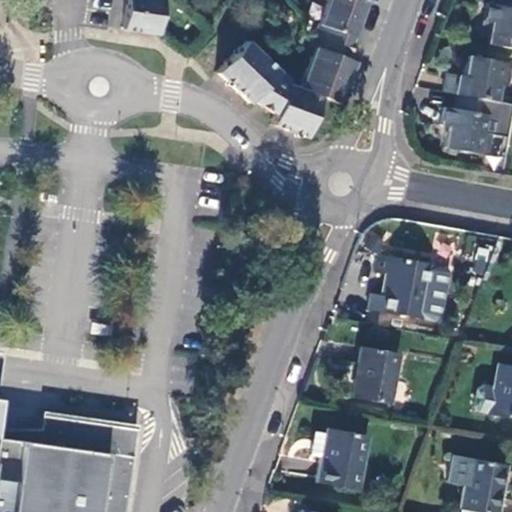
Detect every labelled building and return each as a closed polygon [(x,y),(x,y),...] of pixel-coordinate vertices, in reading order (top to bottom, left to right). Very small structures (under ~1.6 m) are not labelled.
[(157,0),(125,0),(121,30),(154,35),(160,0),(157,0)] [(325,0),(316,26),(314,27),(307,47),(311,49),(297,91),(283,87),(285,81),(242,43),(214,75),(245,103),(248,101),(260,110),(272,115),(268,126),(301,138),(316,98),(336,105),(351,64),(343,60),(362,7),(356,3),(357,0),(325,0)] [(490,24),(486,45),(511,49),(511,0),(496,0),(495,5),(486,4),(482,22),(490,24)] [(445,74),(441,93),(455,95),(484,101),(498,103),(501,87),(507,88),(511,65),(468,56),(463,76),(445,74)] [(482,115),(484,101),(455,95),(452,109),(443,108),(440,125),(446,126),(443,148),(486,156),(490,134),(484,133),(488,116),(482,115)] [(507,120),(488,116),(484,133),(490,134),(486,156),(500,159),(507,120)] [(381,243),(371,237),(364,248),(375,254),(381,243)] [(477,248),(474,272),(485,274),(488,249),(477,248)] [(444,268),(377,255),(374,272),(385,274),(381,296),(370,295),(367,310),(434,322),(440,318),(449,273),(444,268)] [(387,404),(396,354),(360,348),(351,398),(387,404)] [(511,419),(511,366),(497,364),(493,388),(481,385),(475,389),(471,406),(475,412),(511,419)] [(0,511),(30,511),(39,445),(0,440),(0,429),(3,408),(0,407),(0,511)] [(130,511),(143,430),(44,416),(39,445),(30,511),(130,511)] [(366,435),(325,428),(324,433),(320,457),(315,483),(356,490),(366,435)] [(308,454),(320,457),(324,433),(312,431),(308,454)] [(495,511),(504,466),(449,455),(444,482),(462,486),(457,510),(460,510),(469,511),(495,511)]
